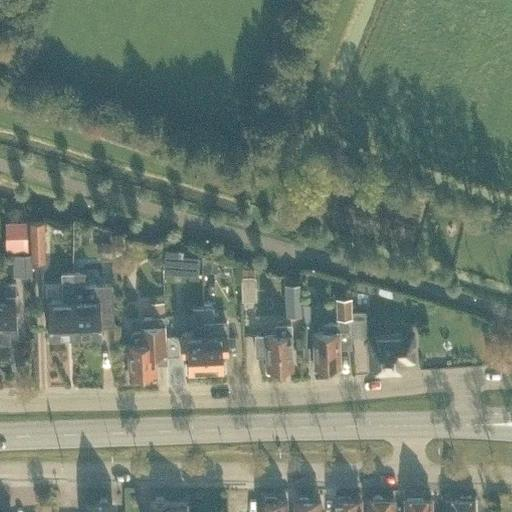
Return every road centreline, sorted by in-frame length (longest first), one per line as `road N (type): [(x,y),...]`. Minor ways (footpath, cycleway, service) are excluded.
road 1 (residential): [(459,383),(0,401)]
road 2 (unclassified): [(0,471),(410,472)]
road 3 (secondary): [(0,436),(407,425)]
